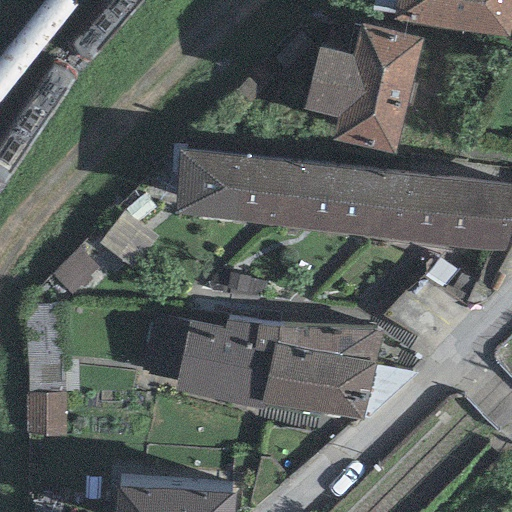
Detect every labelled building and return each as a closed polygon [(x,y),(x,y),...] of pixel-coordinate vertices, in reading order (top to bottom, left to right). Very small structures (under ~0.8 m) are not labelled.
[(511,0),(399,0),(510,18),(511,0)] [(423,19),(360,4),(352,36),(318,28),(303,89),(336,98),(331,119),(394,135),(423,19)] [(511,174),(181,134),(173,198),(511,239),(511,174)] [(274,326),(187,309),(173,380),(264,398),(265,389),(262,389),(273,331),(274,326)] [(376,354),(273,331),(262,389),(265,389),(362,412),(376,354)] [(230,511),(233,475),(117,466),(113,511),(230,511)]
